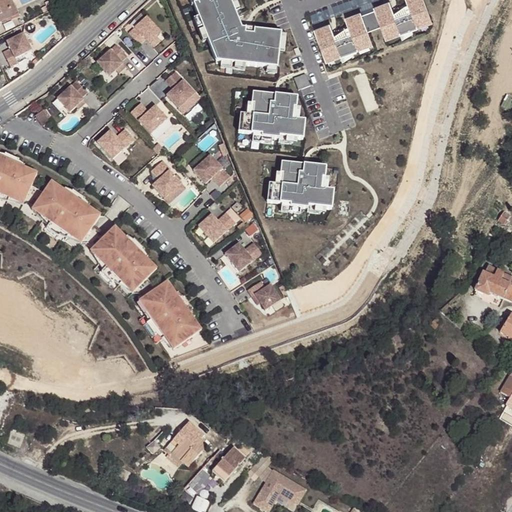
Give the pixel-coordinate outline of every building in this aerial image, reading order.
[(0,0),(0,12),(8,9),(6,4),(3,0),(0,0)] [(17,11),(12,1),(10,0),(3,0),(6,4),(8,9),(11,14),(17,11)] [(50,0),(54,10),(63,6),(61,0),(50,0)] [(196,0),(197,3),(193,4),(198,17),(206,41),(214,63),(219,63),(244,67),(265,70),(275,71),(277,53),(279,38),(280,36),(240,30),(229,0),(196,0)] [(327,25),(312,31),(323,57),(337,52),(339,57),(356,51),(356,50),(354,45),(368,40),(370,45),(384,39),(382,34),(396,29),(398,33),(398,34),(415,27),(413,22),(427,16),(420,0),(403,0),(408,11),(391,17),(386,2),(371,8),(372,11),(358,16),(357,13),(343,19),(349,34),(333,40),(327,25)] [(393,12),(390,13),(391,17),(408,11),(405,3),(392,8),(393,12)] [(11,14),(8,9),(0,12),(0,19),(1,20),(10,15),(11,14)] [(147,16),(129,32),(139,44),(146,38),(149,43),(157,36),(161,32),(147,16)] [(427,16),(413,22),(415,27),(429,21),(427,16)] [(198,17),(193,19),(201,42),(206,41),(198,17)] [(331,36),(333,40),(349,34),(346,26),(333,31),(334,35),(331,36)] [(382,34),(384,39),(398,33),(396,29),(382,34)] [(31,47),(22,31),(5,39),(9,47),(2,50),(9,64),(16,61),(14,56),(31,47)] [(160,40),(157,36),(149,43),(153,47),(160,40)] [(286,39),(279,38),(277,53),(284,54),(286,39)] [(368,40),(354,45),(356,50),(370,45),(368,40)] [(116,43),(97,61),(109,75),(116,69),(123,62),(121,60),(127,55),(116,43)] [(337,52),(323,57),(325,62),(339,57),(337,52)] [(118,72),(126,65),(123,62),(116,69),(118,72)] [(244,67),(219,63),(219,68),(243,72),(244,67)] [(173,88),(166,94),(178,108),(195,92),(175,70),(165,80),(170,86),(173,83),(176,86),(173,88)] [(77,79),(57,97),(70,111),(76,105),(84,99),(82,96),(88,91),(77,79)] [(182,111),(199,96),(195,92),(178,108),(182,111)] [(255,92),(253,104),(256,104),(254,115),(248,114),(242,113),(239,131),(254,134),(262,135),(262,138),(273,139),(280,140),(280,138),(292,140),(303,141),(306,123),(294,121),(295,110),(298,110),(299,99),(255,92)] [(84,99),(76,105),(79,108),(86,101),(84,99)] [(141,102),(130,111),(150,133),(167,118),(155,104),(148,110),(146,113),(143,110),(146,108),(141,102)] [(51,119),(43,108),(36,112),(44,124),(51,119)] [(110,129),(97,141),(112,158),(125,146),(134,138),(125,128),(119,134),(121,136),(118,139),(116,136),(110,129)] [(254,134),(252,141),(272,144),(273,139),(262,138),(262,135),(254,134)] [(5,152),(3,156),(16,163),(18,158),(5,152)] [(0,154),(0,197),(2,194),(8,197),(11,192),(24,198),(37,172),(16,163),(3,156),(0,154)] [(210,154),(193,169),(205,183),(212,177),(215,174),(217,177),(214,179),(220,185),(230,176),(210,154)] [(170,168),(163,159),(161,160),(169,169),(170,168)] [(161,160),(151,170),(159,178),(152,185),(164,198),(181,183),(179,180),(175,175),(169,169),(161,160)] [(324,179),(325,167),(280,162),(279,174),(281,174),(280,185),(274,184),(268,183),(266,202),(280,204),(289,205),(289,207),(299,208),(307,209),(307,207),(319,208),(330,209),(332,191),(326,190),(320,189),(321,178),(324,179)] [(51,180),(34,204),(47,213),(44,217),(50,221),(47,225),(46,226),(58,235),(59,234),(62,230),(68,234),(71,229),(83,238),(100,214),(81,201),(69,193),(51,180)] [(181,183),(164,198),(169,203),(186,188),(181,183)] [(72,188),(69,193),(81,201),(84,197),(72,188)] [(2,194),(0,197),(0,198),(22,203),(24,198),(11,192),(8,197),(2,194)] [(47,213),(34,204),(31,209),(47,225),(50,221),(44,217),(47,213)] [(289,205),(280,204),(280,211),(299,213),(299,208),(289,207),(289,205)] [(211,213),(198,225),(213,242),(240,217),(231,207),(217,220),(211,213)] [(509,217),(503,213),(498,221),(503,225),(509,217)] [(113,225),(93,246),(103,256),(99,260),(104,266),(101,269),(100,270),(110,281),(112,279),(115,276),(120,281),(124,277),(135,288),(155,267),(139,252),(129,241),(113,225)] [(58,235),(46,226),(44,230),(56,238),(58,235)] [(83,238),(71,229),(68,234),(62,230),(59,234),(80,242),(83,238)] [(132,237),(129,241),(139,252),(143,248),(132,237)] [(238,242),(224,253),(238,271),(261,253),(253,242),(246,247),(249,250),(246,252),(243,249),(238,242)] [(103,256),(93,246),(89,250),(101,269),(104,266),(99,260),(103,256)] [(267,267),(273,264),(269,258),(263,262),(267,267)] [(487,268),(484,275),(492,280),(496,272),(487,268)] [(110,281),(100,270),(97,273),(108,283),(110,281)] [(489,294),(503,300),(504,299),(507,293),(510,285),(501,281),(503,276),(496,272),(492,280),(484,275),(475,292),(487,298),(489,294)] [(131,292),(135,288),(124,277),(120,281),(115,276),(112,279),(131,292)] [(511,286),(511,278),(503,276),(501,281),(510,285),(511,286)] [(166,280),(142,296),(151,309),(146,312),(150,318),(146,321),(145,322),(154,334),(155,333),(159,330),(163,336),(168,333),(176,345),(200,328),(187,310),(179,298),(166,280)] [(260,281),(246,290),(251,297),(254,294),(259,302),(264,310),(279,300),(269,284),(264,287),(260,281)] [(254,294),(251,297),(256,304),(259,302),(254,294)] [(183,295),(179,298),(187,310),(191,308),(183,295)] [(151,309),(142,296),(137,300),(146,321),(150,318),(146,312),(151,309)] [(511,339),(511,317),(510,316),(500,333),(511,339)] [(438,320),(437,319),(430,326),(435,330),(441,323),(438,320)] [(145,322),(142,324),(150,336),(154,334),(145,322)] [(176,345),(168,333),(163,336),(159,330),(155,333),(171,348),(176,345)] [(390,338),(393,345),(399,341),(396,335),(390,338)] [(511,393),(511,378),(510,377),(500,393),(509,398),(511,393)] [(190,422),(184,428),(187,432),(193,425),(190,422)] [(204,436),(193,425),(187,432),(184,428),(170,443),(175,449),(172,452),(183,463),(188,468),(208,447),(201,440),(204,436)] [(178,468),(183,463),(172,452),(175,449),(170,443),(164,450),(169,455),(167,457),(178,468)] [(230,450),(211,472),(222,483),(244,459),(234,449),(230,450)] [(267,466),(272,459),(264,454),(259,460),(267,466)] [(267,466),(259,460),(249,471),(257,477),(267,466)] [(127,482),(131,475),(123,470),(119,478),(127,482)] [(272,470),(252,504),(264,511),(271,499),(274,501),(278,495),(287,500),(289,497),(292,496),(299,500),(305,490),(272,470)] [(287,500),(296,505),(299,500),(292,496),(289,497),(287,500)] [(206,511),(210,504),(197,498),(191,511),(193,511),(206,511)] [(264,511),(265,511),(267,511),(274,501),(271,499),(264,511)]
